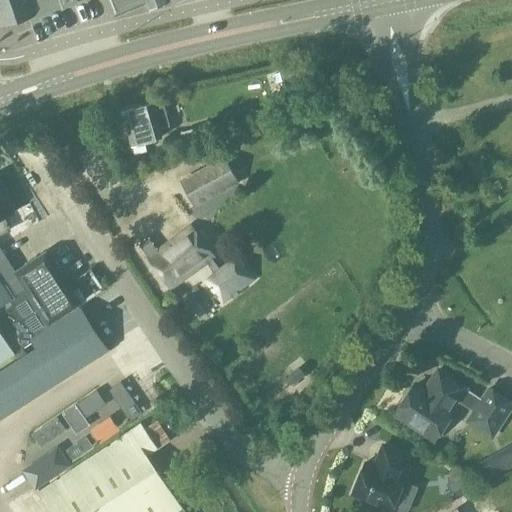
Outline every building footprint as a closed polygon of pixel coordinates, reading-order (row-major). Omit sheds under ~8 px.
[(0,0),(0,19),(2,26),(35,14),(74,0),(109,0),(115,15),(147,2),(149,8),(169,0),(168,0),(0,0)] [(147,152),(145,142),(162,138),(159,130),(170,127),(165,106),(154,110),(152,104),(123,113),(132,146),(133,146),(136,155),(147,152)] [(165,138),(169,151),(202,143),(198,128),(180,133),(181,134),(165,138)] [(61,135),(41,154),(83,198),(103,179),(61,135)] [(234,179),(226,163),(219,166),(219,167),(190,183),(200,202),(224,190),(223,187),(229,184),(228,182),(234,179)] [(0,237),(12,232),(5,218),(13,214),(4,196),(2,197),(0,192),(0,237)] [(150,238),(140,245),(149,257),(148,258),(170,289),(214,257),(192,226),(158,250),(150,238)] [(0,307),(0,306),(0,331),(2,334),(15,354),(25,347),(35,341),(33,338),(43,332),(52,326),(66,317),(80,308),(63,281),(46,255),(32,264),(17,274),(22,281),(27,289),(20,294),(12,299),(0,307)] [(235,259),(202,285),(221,308),(254,282),(235,259)] [(0,363),(15,354),(2,334),(0,331),(0,306),(0,307),(12,299),(0,280),(0,363)] [(0,374),(0,415),(1,418),(49,388),(60,380),(72,373),(108,350),(98,334),(94,328),(81,307),(80,308),(66,317),(52,326),(43,332),(33,338),(35,341),(40,348),(0,374)] [(424,393),(414,386),(396,413),(409,422),(409,426),(416,430),(420,429),(436,439),(453,412),(451,411),(457,401),(465,399),(470,391),(438,371),(424,393)] [(511,412),(511,403),(490,389),(467,424),(493,442),(511,412)] [(120,432),(111,417),(90,428),(86,422),(101,414),(90,394),(61,410),(74,434),(86,427),(96,446),(120,432)] [(57,416),(32,430),(40,445),(65,430),(57,416)] [(176,511),(179,511),(132,430),(68,467),(56,447),(24,466),(37,488),(36,488),(50,511),(176,511)] [(74,462),(93,451),(83,435),(65,446),(74,462)] [(408,456),(383,446),(374,467),(365,463),(352,495),(392,511),(405,480),(399,477),(408,456)] [(511,447),(482,460),(489,479),(511,469),(511,447)] [(466,477),(456,478),(458,500),(468,494),(466,477)]
